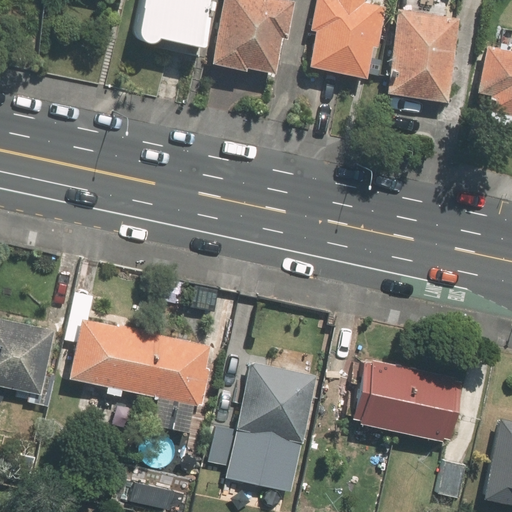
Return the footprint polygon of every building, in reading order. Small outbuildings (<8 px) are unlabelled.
[(148,39),(150,36),(156,37),(198,46),(207,0),(134,0),(128,33),(131,37),(134,40),(139,42),(144,41),(148,39)] [(284,36),(291,0),(218,0),(205,62),(269,76),(278,34),(284,36)] [(312,0),(301,67),(362,78),(368,47),(374,48),(382,4),(365,1),(365,0),(312,0)] [(454,12),(393,5),(381,93),(443,101),(454,12)] [(511,50),(481,44),(471,92),(488,96),(484,111),(511,116),(511,50)] [(90,295),(69,290),(60,340),(71,342),(64,377),(153,394),(147,425),(183,432),(189,403),(196,404),(208,345),(85,320),(90,295)] [(0,317),(0,385),(32,393),(30,403),(48,407),(55,376),(41,373),(51,328),(0,317)] [(354,387),(347,422),(446,440),(457,375),(352,357),(347,386),(354,387)] [(231,429),(211,424),(202,461),(222,466),(220,477),(287,492),(313,374),(247,359),(231,429)] [(511,420),(494,417),(478,498),(511,504),(511,420)] [(194,482),(200,447),(177,442),(170,477),(194,482)] [(462,463),(438,460),(433,493),(458,496),(462,463)]
